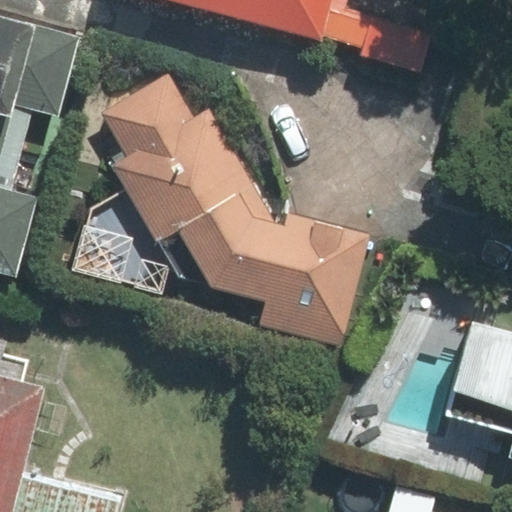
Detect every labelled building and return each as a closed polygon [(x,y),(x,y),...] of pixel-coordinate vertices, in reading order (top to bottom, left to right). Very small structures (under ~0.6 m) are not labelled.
[(168,0),(315,40),(316,35),(356,46),(353,57),(415,73),(426,30),(339,7),(341,0),(168,0)] [(0,272),(12,276),(33,194),(6,187),(26,110),(53,117),(75,31),(0,11),(0,272)] [(280,224),(267,221),(203,110),(187,118),(162,75),(96,113),(122,157),(106,165),(172,276),(255,298),(249,324),(334,347),(362,235),(283,213),(280,224)] [(511,327),(473,317),(447,413),(511,430),(511,434),(506,456),(511,457),(511,327)] [(0,373),(0,511),(111,511),(116,496),(18,470),(41,385),(0,373)]
